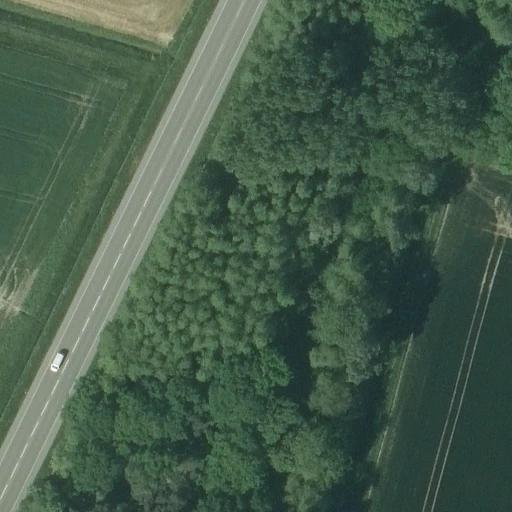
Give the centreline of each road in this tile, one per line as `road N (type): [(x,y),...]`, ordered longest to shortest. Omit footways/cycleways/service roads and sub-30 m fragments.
road 1 (secondary): [(246,0),(0,502)]
road 2 (track): [(269,511),(281,382),(396,115)]
